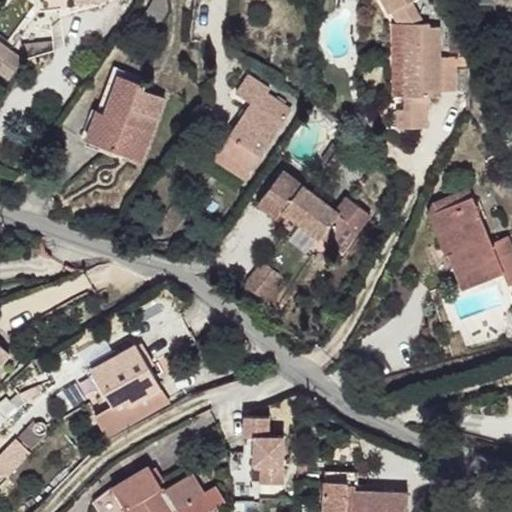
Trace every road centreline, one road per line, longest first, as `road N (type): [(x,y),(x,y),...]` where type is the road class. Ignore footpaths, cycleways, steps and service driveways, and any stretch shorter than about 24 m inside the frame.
road 1 (residential): [(511,467),(400,427),(158,258),(0,214)]
road 2 (unknown): [(311,362),(193,405),(129,440),(48,511)]
